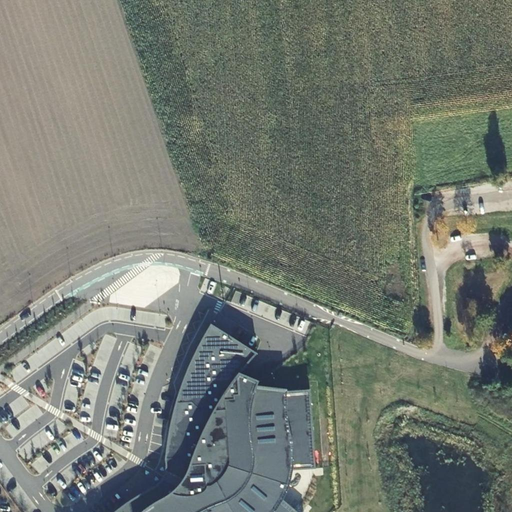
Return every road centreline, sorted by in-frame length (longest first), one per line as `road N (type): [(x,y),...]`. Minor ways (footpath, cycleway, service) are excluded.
road 1 (residential): [(0,338),(94,274),(155,257),(211,269),(444,359)]
road 2 (residential): [(511,183),(444,195),(431,207),(431,290)]
